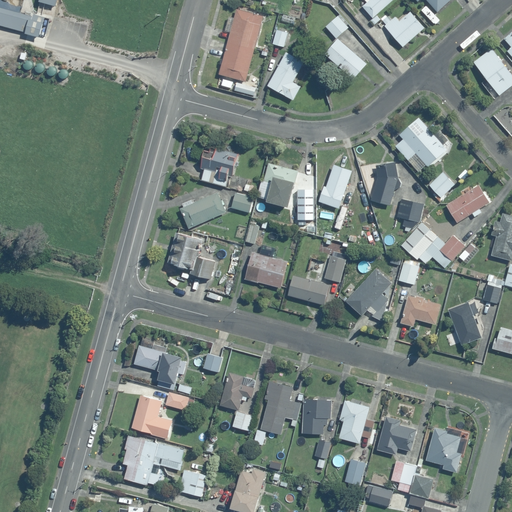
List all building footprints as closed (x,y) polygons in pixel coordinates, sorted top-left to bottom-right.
[(365,0),(368,3),(364,6),(373,17),(393,0),(365,0)] [(416,0),(418,2),(420,0),(428,0),(438,11),(450,0),(416,0)] [(0,6),(0,24),(24,31),(24,33),(39,37),(40,34),(45,35),(50,19),(44,17),(45,16),(34,13),(33,15),(0,6)] [(262,17),(235,10),(227,42),(254,49),(262,17)] [(404,47),(404,46),(426,27),(412,11),(401,21),(397,16),(392,20),(387,14),(382,18),(387,24),(385,26),(404,47)] [(339,15),(326,26),(337,38),(350,27),(339,15)] [(289,33),(278,29),(274,43),(285,46),(289,33)] [(340,39),(327,54),(354,79),(368,65),(340,39)] [(246,83),(254,49),(227,42),(218,76),(246,83)] [(511,72),(492,48),(475,62),(488,78),(483,82),(497,99),(511,86),(511,72)] [(306,62),(287,51),(268,85),(295,99),(302,86),(295,82),(306,62)] [(224,80),(222,85),(233,88),(234,82),(224,80)] [(256,88),(235,83),(234,91),(254,97),(256,88)] [(435,133),(420,116),(400,134),(404,139),(396,145),(419,172),(427,164),(429,166),(448,150),(444,144),(449,140),(440,129),(435,133)] [(221,171),(220,175),(219,178),(229,181),(230,176),(235,177),(241,154),(233,152),(235,145),(221,141),(219,148),(208,145),(201,168),(205,169),(202,179),(214,182),(216,173),(217,170),(221,171)] [(377,163),(378,176),(372,200),(393,205),(400,177),(397,161),(377,163)] [(267,198),(267,201),(289,207),(298,170),(270,163),(265,181),(262,180),(258,196),(267,198)] [(325,186),(319,200),(340,208),(354,171),(336,164),(327,186),(325,186)] [(444,171),(430,185),(442,197),(456,184),(444,171)] [(480,184),(447,204),(459,222),(474,213),(476,216),(483,212),(480,208),(491,202),(480,184)] [(185,207),(180,209),(189,228),(227,212),(219,192),(194,203),(193,200),(184,204),(185,207)] [(237,192),(233,207),(252,213),(256,198),(237,192)] [(299,194),(299,209),(316,209),(316,194),(299,194)] [(425,204),(402,199),(398,217),(406,218),(404,226),(407,227),(406,231),(411,232),(412,228),(415,229),(417,220),(421,221),(425,204)] [(492,234),(497,235),(492,255),(511,259),(511,215),(504,214),(502,222),(495,220),(492,234)] [(423,222),(402,245),(418,260),(420,257),(427,263),(433,257),(445,268),(466,245),(455,235),(447,244),(423,222)] [(258,228),(250,226),(245,242),(254,245),(258,228)] [(172,258),(171,262),(192,268),(191,272),(211,278),(216,260),(201,256),(205,239),(181,232),(178,241),(174,240),(172,246),(174,247),(173,252),(171,251),(169,258),(172,258)] [(467,248),(460,256),(465,261),(472,253),(467,248)] [(331,256),(326,278),(341,282),(348,253),(339,251),(337,257),(331,256)] [(287,263),(251,253),(244,280),(257,284),(257,283),(280,289),(287,263)] [(393,257),(391,263),(401,265),(403,259),(393,257)] [(405,262),(400,281),(417,285),(422,266),(405,262)] [(378,267),(347,300),(346,301),(362,316),(394,282),(378,267)] [(294,275),(289,295),(325,304),(330,284),(294,275)] [(493,282),(489,281),(485,300),(498,303),(502,284),(497,283),(498,278),(494,278),(493,282)] [(415,326),(417,319),(436,324),(442,303),(409,295),(402,322),(415,326)] [(469,302),(449,309),(462,344),(482,337),(469,302)] [(496,337),(493,348),(511,352),(511,328),(502,325),(498,338),(496,337)] [(158,380),(174,384),(182,357),(139,345),(134,364),(160,371),(158,380)] [(207,354),(204,368),(218,372),(222,358),(207,354)] [(229,372),(220,405),(238,410),(242,396),(251,398),(254,388),(242,385),(244,377),(229,372)] [(269,399),(261,429),(280,434),(285,417),(297,420),(301,404),(290,401),(294,388),(270,381),(265,398),(269,399)] [(181,384),(179,390),(192,393),(193,387),(181,384)] [(169,392),(166,405),(186,410),(189,397),(169,392)] [(131,428),(167,438),(172,421),(157,417),(162,401),(141,395),(131,428)] [(304,400),(302,433),(323,434),(323,424),(327,424),(328,418),(331,419),(332,401),(304,400)] [(344,421),(339,438),(359,444),(370,407),(345,400),(339,420),(344,421)] [(237,411),(233,426),(249,430),(253,415),(237,411)] [(386,417),(377,450),(395,455),(397,448),(410,451),(416,430),(399,426),(400,421),(386,417)] [(267,431),(258,429),(254,442),(264,444),(267,431)] [(443,469),(457,473),(462,454),(456,453),(461,438),(446,434),(447,432),(435,429),(426,460),(444,465),(443,469)] [(128,465),(124,479),(146,484),(152,462),(179,468),(183,450),(128,436),(125,448),(127,449),(123,464),(128,465)] [(319,440),(315,455),(326,458),(331,443),(319,440)] [(351,459),(345,482),(360,486),(366,463),(351,459)] [(271,461),(270,467),(279,470),(281,464),(271,461)] [(404,463),(399,482),(411,485),(416,467),(404,463)] [(230,509),(240,511),(253,511),(265,473),(253,470),(252,474),(241,471),(236,491),(235,490),(230,509)] [(185,471),(180,491),(202,497),(207,476),(185,471)] [(415,475),(410,493),(428,498),(433,480),(415,475)] [(369,502),(388,506),(392,491),(368,485),(366,494),(371,495),(369,502)] [(443,486),(442,492),(454,494),(455,489),(443,486)]
